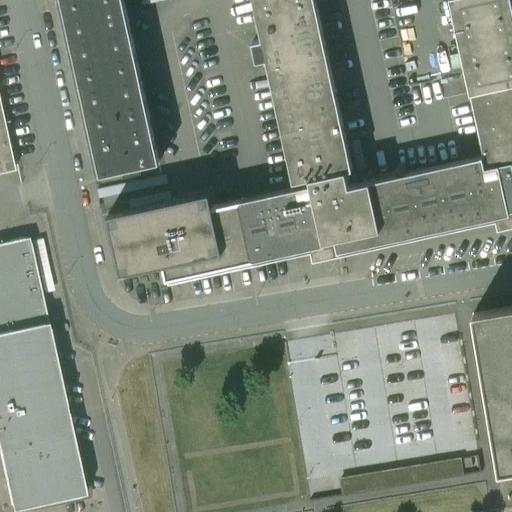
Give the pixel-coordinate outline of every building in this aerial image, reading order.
[(126,11),(123,0),(62,0),(100,174),(159,161),(126,11)] [(294,181),(295,187),(209,206),(206,192),(108,214),(121,273),(163,264),(167,279),(325,243),(325,240),(335,238),(338,251),(510,213),(509,210),(511,209),(511,0),(450,0),(467,75),(484,155),(480,156),(358,183),(349,185),(346,170),(353,168),(315,0),(253,0),(261,35),(262,39),(252,41),(256,57),(256,58),(257,58),(258,59),(259,60),(260,60),(261,60),(267,58),(268,65),(294,181)] [(0,106),(0,170),(13,168),(0,106)] [(28,236),(0,242),(0,459),(11,508),(84,492),(28,236)] [(500,470),(511,467),(511,306),(473,313),(500,470)] [(68,330),(66,323),(59,324),(60,332),(68,330)]
